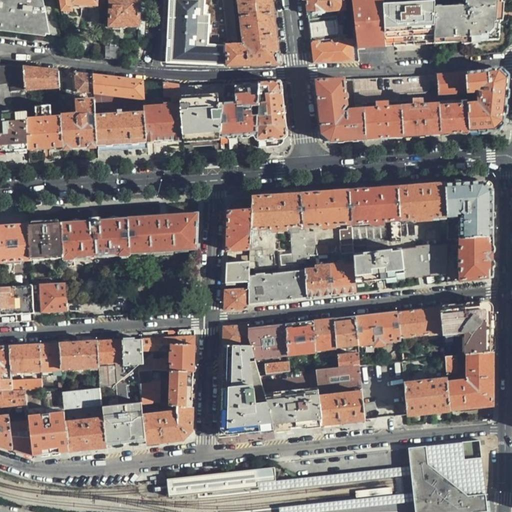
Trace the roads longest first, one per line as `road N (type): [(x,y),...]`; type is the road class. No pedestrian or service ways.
road 1 (residential): [(505,427),(206,456)]
road 2 (residential): [(211,320),(507,287)]
road 3 (residential): [(23,53),(189,77),(297,74)]
road 4 (residential): [(297,74),(511,58)]
road 5 (primary): [(0,191),(214,176)]
road 6 (residential): [(0,334),(211,320)]
road 7 (residential): [(206,456),(70,470),(0,458)]
road 8 (primary): [(306,169),(511,156)]
road 9 (residential): [(214,176),(211,320)]
road 10 (secondary): [(505,427),(507,287)]
road 11 (residential): [(211,320),(206,456)]
